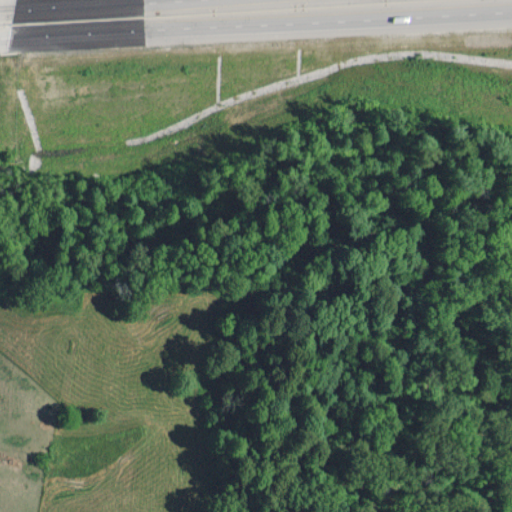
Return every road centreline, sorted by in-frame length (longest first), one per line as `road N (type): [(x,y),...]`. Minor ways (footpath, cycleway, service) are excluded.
road 1 (motorway): [(20,35),(511,7)]
road 2 (motorway): [(180,0),(20,10)]
